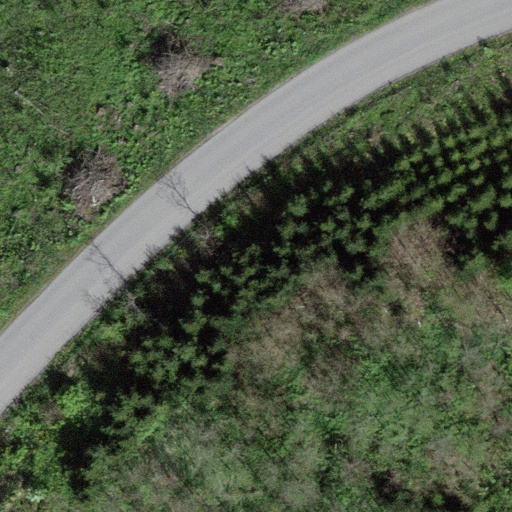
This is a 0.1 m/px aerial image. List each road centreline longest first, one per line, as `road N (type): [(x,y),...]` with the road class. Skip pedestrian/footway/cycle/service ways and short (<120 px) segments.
road 1 (tertiary): [(511,0),(354,69),(214,168),(144,230)]
road 2 (unclassified): [(144,230),(0,375)]
